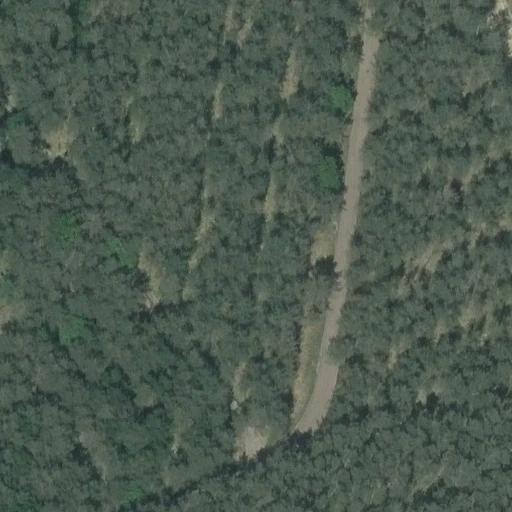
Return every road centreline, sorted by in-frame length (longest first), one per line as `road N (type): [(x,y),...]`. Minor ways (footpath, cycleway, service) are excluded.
road 1 (track): [(153,511),(298,451),(369,0)]
road 2 (track): [(0,99),(266,464)]
